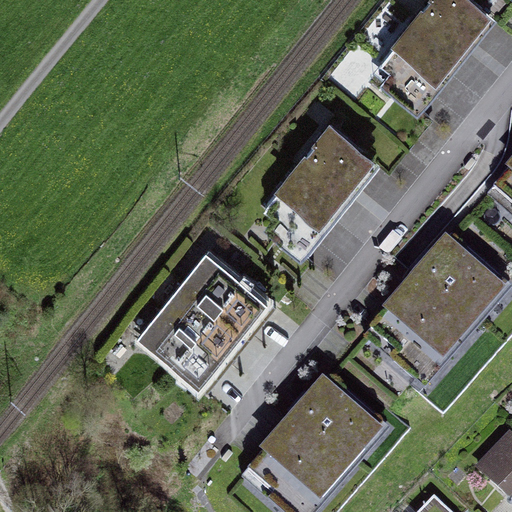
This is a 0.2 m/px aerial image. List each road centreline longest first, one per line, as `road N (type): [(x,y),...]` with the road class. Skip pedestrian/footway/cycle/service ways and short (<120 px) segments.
road 1 (residential): [(511,78),(220,440)]
road 2 (residential): [(0,122),(102,0)]
